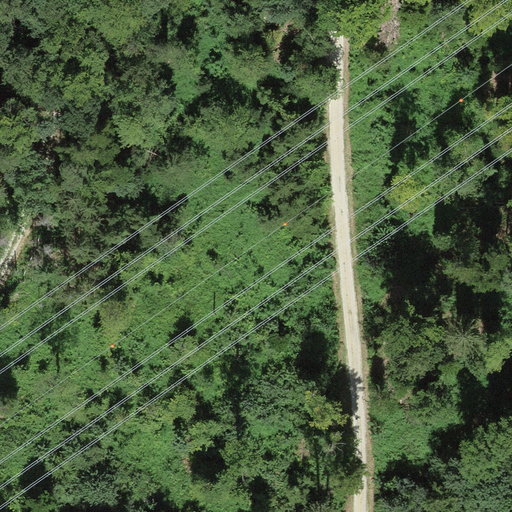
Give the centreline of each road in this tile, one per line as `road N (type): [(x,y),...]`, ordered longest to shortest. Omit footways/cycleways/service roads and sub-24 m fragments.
road 1 (track): [(360,511),(338,0)]
road 2 (track): [(53,0),(46,149),(0,268)]
